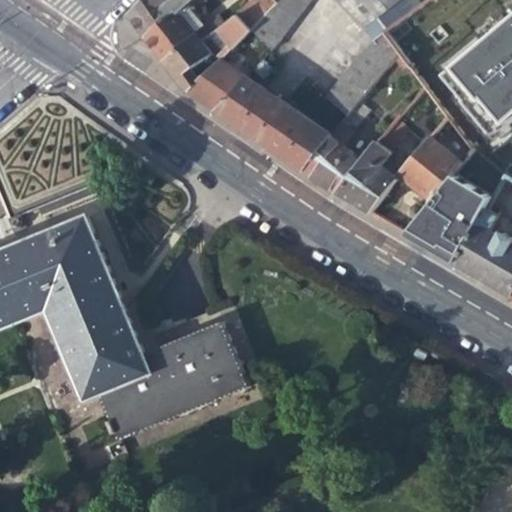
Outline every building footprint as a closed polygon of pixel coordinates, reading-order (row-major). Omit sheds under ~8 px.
[(178,18),(196,0),(145,0),(128,17),(136,28),(145,39),(175,14),(178,18)] [(253,0),(251,3),(237,18),(251,33),(277,5),(272,0),(253,0)] [(382,38),(386,35),(406,20),(420,9),(412,0),(272,0),(277,5),(251,33),(269,52),(307,0),(330,0),(371,47),(382,38)] [(194,36),(178,18),(175,14),(145,39),(164,63),(195,37),(194,36)] [(217,59),(222,62),(251,33),(237,18),(235,21),(227,28),(221,33),(218,35),(228,47),(222,54),(217,59)] [(511,19),(443,79),(487,142),(511,118),(511,19)] [(221,33),(212,22),(195,37),(203,47),(210,41),(218,35),(221,33)] [(210,41),(222,54),(228,47),(218,35),(210,41)] [(326,98),(351,117),(361,104),(380,81),(401,56),(386,35),(382,38),(371,47),(363,53),(326,98)] [(211,56),(203,47),(195,37),(164,63),(172,73),(187,92),(200,81),(192,71),(211,56)] [(247,79),(222,62),(200,81),(187,92),(221,116),(246,80),(247,79)] [(333,139),(247,79),(246,80),(221,116),(257,140),(309,175),(333,139)] [(371,112),(361,104),(351,117),(343,126),(353,134),(371,112)] [(385,123),(391,129),(398,121),(400,119),(393,114),(385,123)] [(407,128),(398,121),(391,129),(389,131),(398,139),(407,128)] [(389,151),(398,139),(389,131),(379,144),(389,151)] [(333,139),(309,175),(323,184),(338,195),(364,163),(333,139)] [(417,190),(431,200),(444,185),(458,167),(430,141),(400,178),(417,190)] [(389,151),(379,144),(364,163),(338,195),(357,206),(371,215),(397,181),(382,167),(392,154),(389,151)] [(320,213),(328,202),(277,167),(270,177),(320,213)] [(444,258),(457,266),(498,192),(458,167),(405,234),(417,242),(429,249),(430,250),(442,257),(444,258)] [(497,219),(486,212),(484,217),(457,266),(483,281),(511,298),(511,295),(511,247),(511,245),(511,241),(502,236),(498,239),(489,233),(497,219)] [(0,329),(50,310),(88,399),(102,394),(113,420),(109,422),(115,434),(118,432),(122,442),(251,387),(226,323),(145,356),(121,298),(89,220),(7,254),(0,256),(0,329)]
